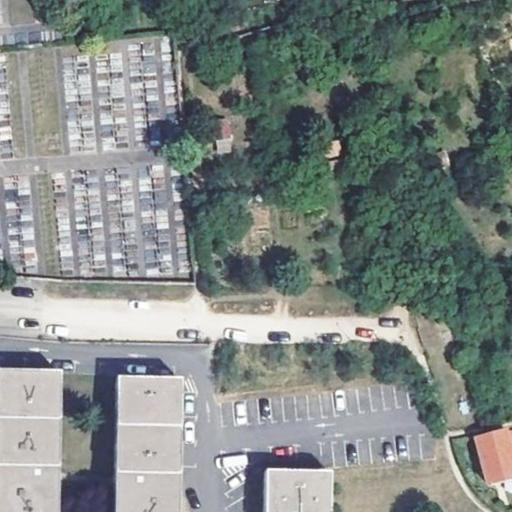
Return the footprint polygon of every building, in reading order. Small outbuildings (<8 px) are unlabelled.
[(222,127),(209,131),(212,148),(225,145),(222,127)] [(337,142),(324,145),(328,158),(340,155),(337,142)] [(321,146),(306,149),(310,163),(324,160),(321,146)] [(344,159),(329,163),(332,175),(347,172),(344,159)] [(325,163),(311,166),(314,179),(328,176),(325,163)] [(153,176),(143,178),(144,189),(155,187),(153,176)] [(0,511),(54,511),(59,372),(0,370),(0,511)] [(178,511),(179,483),(181,407),(182,383),(120,380),(116,511),(178,511)] [(511,436),(511,433),(507,434),(506,430),(477,438),(489,481),(511,474),(511,436)] [(327,511),(328,475),(263,473),(262,511),(327,511)]
